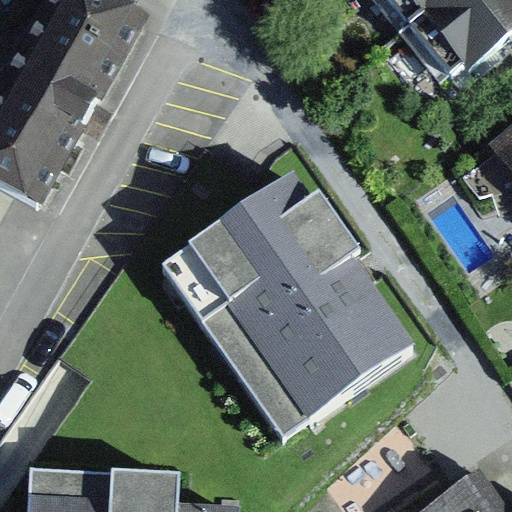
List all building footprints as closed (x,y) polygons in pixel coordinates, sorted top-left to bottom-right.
[(51,0),(0,93),(0,200),(41,223),(148,29),(94,0),(51,0)] [(50,0),(26,0),(45,10),(50,0)] [(414,0),(376,0),(388,18),(414,0)] [(511,41),(511,0),(414,0),(388,18),(438,91),(511,41)] [(511,98),(490,113),(511,146),(511,98)] [(416,360),(358,278),(363,274),(322,216),(316,219),(297,191),(163,285),(282,454),(416,360)] [(511,511),(483,475),(424,511),(511,511)] [(179,511),(181,497),(29,489),(27,511),(179,511)]
